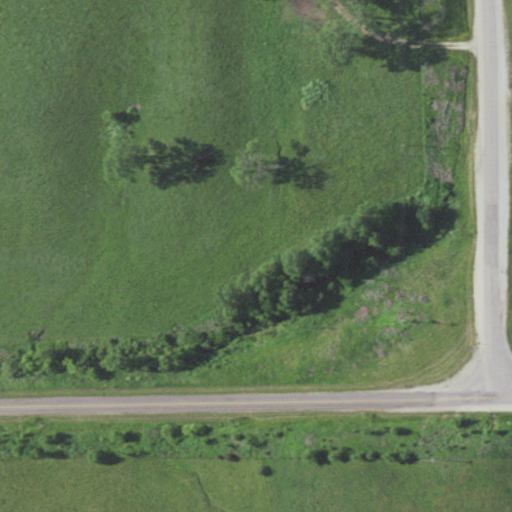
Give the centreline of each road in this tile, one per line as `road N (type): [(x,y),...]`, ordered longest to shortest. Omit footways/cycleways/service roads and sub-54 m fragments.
road 1 (tertiary): [(0,408),(491,398)]
road 2 (primary): [(491,398),(483,0)]
